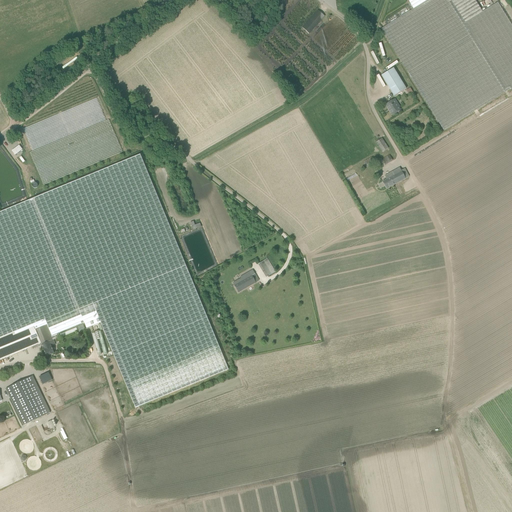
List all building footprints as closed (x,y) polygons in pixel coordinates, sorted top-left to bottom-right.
[(448,0),(428,0),(413,9),(381,29),(412,78),(411,78),(443,130),(511,88),(511,25),(498,3),(482,12),(463,24),(449,2),(448,0)] [(409,0),(408,1),(413,9),(428,0),(409,0)] [(453,0),(449,2),(463,24),(482,12),(474,0),(453,0)] [(302,28),(305,30),(309,34),(325,16),(318,10),(302,28)] [(393,57),(381,63),(383,65),(395,59),(393,57)] [(381,76),(394,97),(406,89),(394,68),(381,76)] [(401,110),(395,99),(385,105),(392,116),(401,110)] [(382,152),(389,148),(382,138),(376,142),(382,152)] [(140,155),(125,161),(33,199),(0,212),(0,338),(33,325),(35,330),(47,325),(53,340),(59,338),(57,335),(84,323),(86,329),(101,323),(135,408),(229,370),(140,155)] [(380,161),(383,166),(393,160),(389,155),(380,161)] [(382,182),(386,189),(406,179),(400,168),(385,176),(387,180),(382,182)] [(195,225),(193,221),(190,222),(191,226),(193,229),(201,226),(200,223),(195,225)] [(269,258),(258,263),(265,277),(275,273),(269,258)] [(255,274),(253,270),(241,277),(241,279),(233,283),(234,286),(238,293),(256,283),(252,276),(255,274)] [(79,332),(85,329),(83,324),(77,327),(79,332)] [(33,325),(0,338),(0,360),(33,347),(35,348),(42,345),(35,330),(33,325)] [(35,330),(42,345),(43,349),(46,356),(54,353),(51,347),(55,345),(53,340),(47,325),(35,330)] [(23,426),(50,413),(33,376),(6,389),(23,426)] [(66,445),(67,448),(70,447),(68,440),(62,442),(61,437),(58,438),(61,446),(66,445)] [(61,459),(74,454),(72,449),(59,455),(61,459)]
